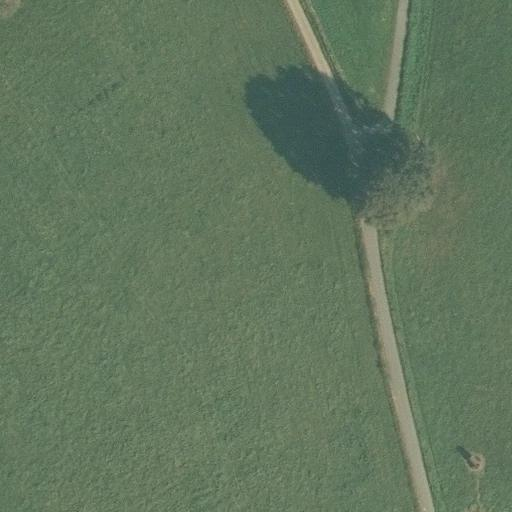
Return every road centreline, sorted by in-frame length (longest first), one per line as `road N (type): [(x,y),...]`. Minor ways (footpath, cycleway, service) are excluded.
road 1 (track): [(373,174),(368,225),(425,511)]
road 2 (track): [(373,174),(287,0)]
road 3 (track): [(400,0),(373,174)]
